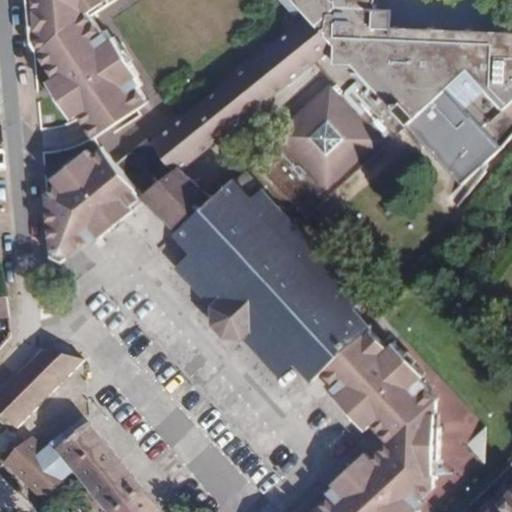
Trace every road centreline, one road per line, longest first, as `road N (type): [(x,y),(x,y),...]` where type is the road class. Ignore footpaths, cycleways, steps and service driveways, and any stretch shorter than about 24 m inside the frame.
road 1 (residential): [(34,317),(7,0)]
road 2 (residential): [(34,317),(61,311),(243,511)]
